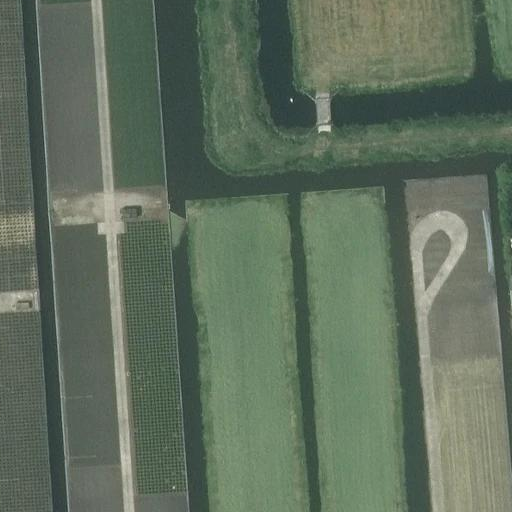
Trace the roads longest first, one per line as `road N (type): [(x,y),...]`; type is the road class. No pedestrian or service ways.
road 1 (track): [(126,511),(93,0)]
road 2 (track): [(436,511),(415,243)]
road 3 (track): [(415,243),(436,219),(456,232),(456,248),(420,309)]
